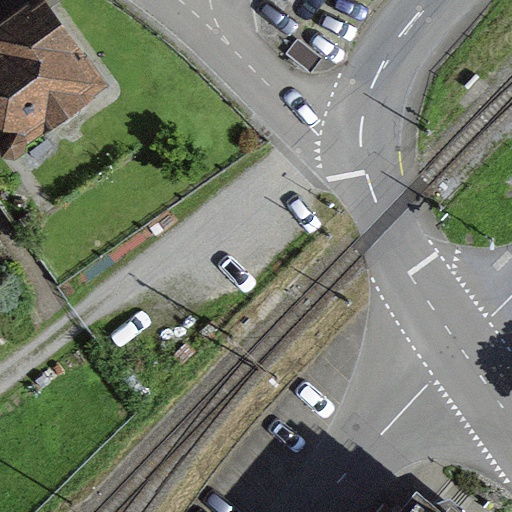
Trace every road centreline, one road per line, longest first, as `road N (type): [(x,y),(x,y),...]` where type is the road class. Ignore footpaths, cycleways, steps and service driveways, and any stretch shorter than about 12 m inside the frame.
road 1 (track): [(0,377),(320,136)]
road 2 (tertiary): [(360,139),(386,224),(462,350)]
road 3 (unclassified): [(199,0),(227,43),(320,136),(360,139)]
road 4 (unclassified): [(316,511),(462,350)]
road 5 (tertiary): [(434,0),(387,63),(360,139)]
